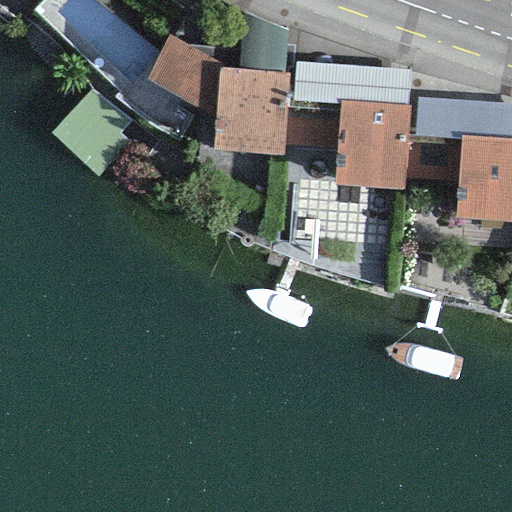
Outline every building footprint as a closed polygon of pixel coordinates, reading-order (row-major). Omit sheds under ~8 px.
[(282,72),(285,31),(241,12),(237,69),(282,72)] [(168,35),(145,80),(214,117),(217,67),(218,63),(168,35)] [(295,62),(292,102),(339,104),(340,102),(406,106),(409,70),(295,62)] [(214,117),(211,150),(282,156),(288,73),(282,72),(237,69),(217,67),(214,117)] [(511,139),(511,104),(416,97),(413,135),(460,139),(460,136),(511,139)] [(339,104),(334,186),(402,191),(408,106),(406,106),(340,102),(339,104)] [(460,139),(454,218),(511,222),(511,139),(460,136),(460,139)]
